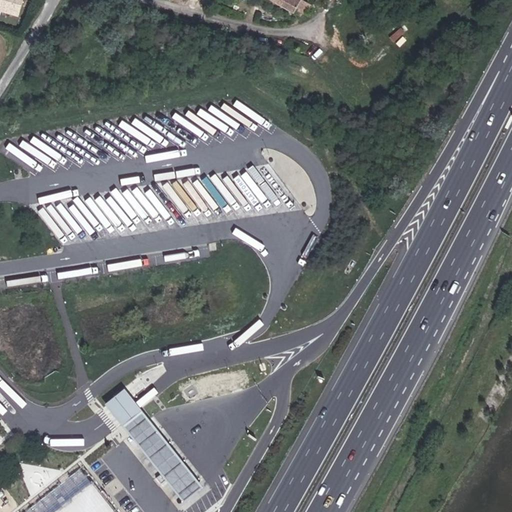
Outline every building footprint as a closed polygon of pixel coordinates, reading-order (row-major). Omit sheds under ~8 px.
[(29,0),(0,0),(0,8),(25,16),(29,0)] [(274,0),(295,11),(301,0),(274,0)] [(158,119),(182,135),(188,128),(198,135),(206,124),(200,120),(201,119),(189,110),(184,117),(174,110),(169,118),(162,113),(158,119)] [(150,144),(158,133),(138,120),(134,126),(124,120),(115,132),(148,154),(154,146),(150,144)] [(226,175),(222,178),(241,201),(247,196),(258,210),(277,195),(253,165),(232,182),(226,175)] [(69,200),(58,208),(73,227),(83,219),(69,200)] [(202,488),(124,390),(106,405),(184,503),(202,488)] [(112,511),(78,471),(28,511),(112,511)]
